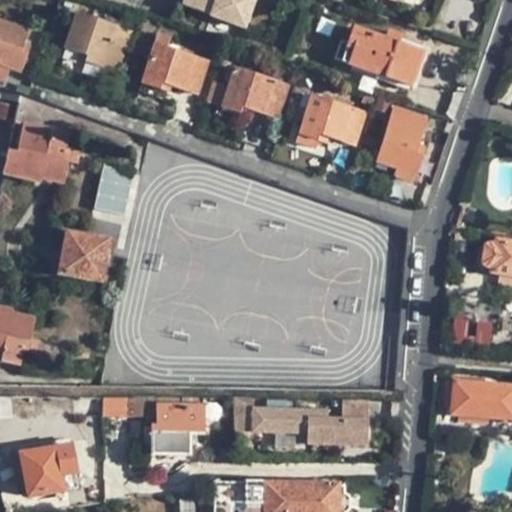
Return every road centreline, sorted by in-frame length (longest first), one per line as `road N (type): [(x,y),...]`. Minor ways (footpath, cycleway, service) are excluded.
road 1 (residential): [(470,104),(431,227),(408,511)]
road 2 (unknown): [(437,202),(104,91)]
